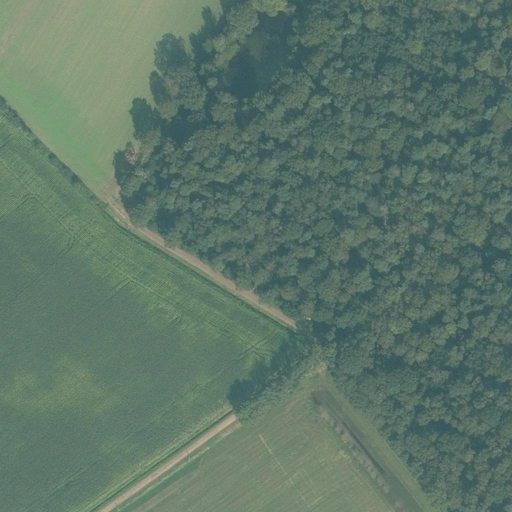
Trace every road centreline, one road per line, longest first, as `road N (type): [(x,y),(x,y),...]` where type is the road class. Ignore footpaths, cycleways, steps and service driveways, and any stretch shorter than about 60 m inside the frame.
road 1 (track): [(103,511),(334,351)]
road 2 (track): [(334,351),(511,219)]
road 3 (track): [(334,351),(461,511)]
road 4 (track): [(120,215),(241,293)]
